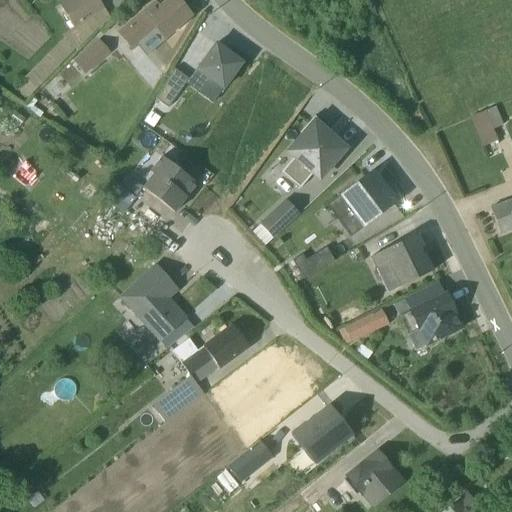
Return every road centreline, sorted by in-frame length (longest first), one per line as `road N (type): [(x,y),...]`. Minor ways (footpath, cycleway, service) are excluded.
road 1 (residential): [(220,0),(387,134),(431,190),(511,345)]
road 2 (residential): [(211,246),(294,329),(455,450),(511,408)]
